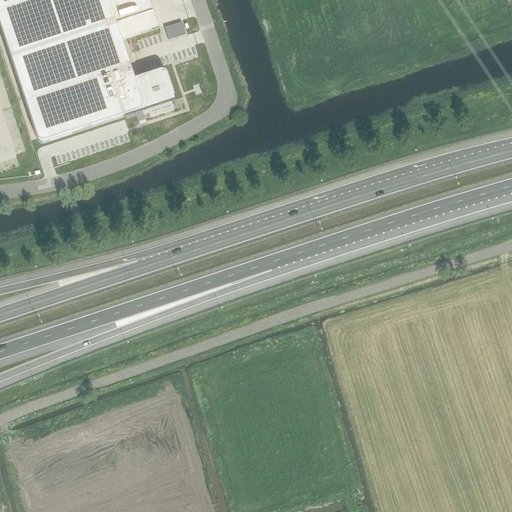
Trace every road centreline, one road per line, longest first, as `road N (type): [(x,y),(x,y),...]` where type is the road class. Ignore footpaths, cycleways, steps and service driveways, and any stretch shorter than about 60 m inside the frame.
road 1 (tertiary): [(0,420),(511,246)]
road 2 (motorway): [(511,150),(140,268)]
road 3 (unclassified): [(195,0),(227,98),(213,115),(108,169),(0,193)]
road 4 (motorway): [(0,378),(270,262)]
road 5 (motorway): [(0,352),(270,262)]
road 6 (motorway): [(270,262),(511,185)]
road 7 (motorway): [(140,268),(0,314)]
road 8 (motorway): [(140,268),(0,291)]
